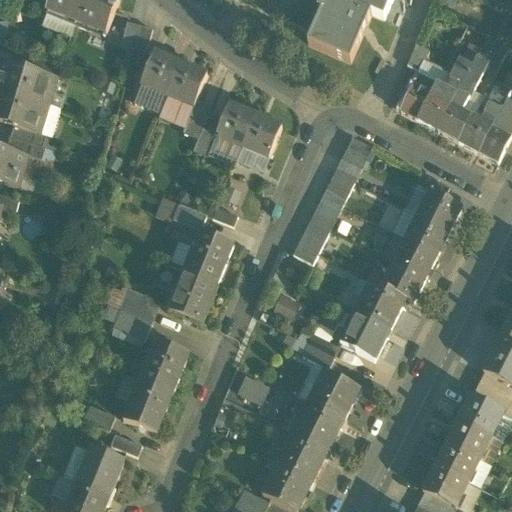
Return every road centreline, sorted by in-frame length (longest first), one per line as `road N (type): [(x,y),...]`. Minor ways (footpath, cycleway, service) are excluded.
road 1 (residential): [(330,114),(161,511)]
road 2 (residential): [(505,200),(352,511)]
road 3 (residential): [(330,114),(265,78),(170,0)]
road 4 (residential): [(505,200),(330,114)]
